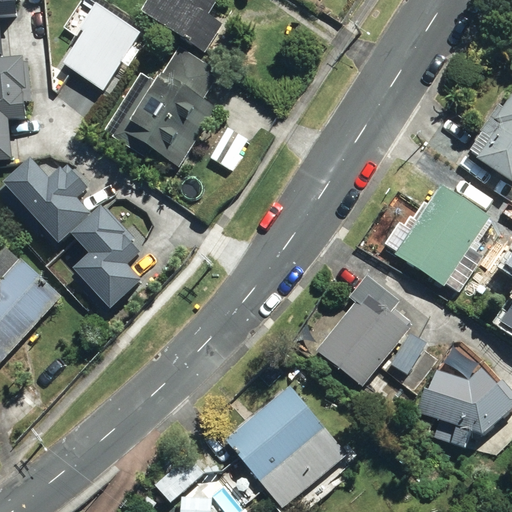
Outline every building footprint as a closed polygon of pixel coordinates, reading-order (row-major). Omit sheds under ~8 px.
[(154,0),(138,26),(201,64),(219,34),(204,26),(220,0),(154,0)] [(147,89),(111,146),(141,166),(148,157),(178,175),(215,116),(201,108),(218,81),(178,56),(154,94),(147,89)] [(474,176),(510,201),(511,197),(511,107),(492,136),(498,140),(474,176)] [(13,130),(36,147),(46,133),(23,117),(13,130)] [(228,172),(247,141),(229,129),(210,161),(228,172)] [(25,167),(58,191),(82,158),(49,134),(25,167)] [(90,232),(128,259),(168,203),(126,173),(108,197),(113,200),(90,232)] [(393,264),(442,298),(487,229),(438,196),(393,264)] [(42,226),(54,235),(64,222),(52,213),(42,226)] [(511,223),(510,222),(493,247),(511,259),(511,223)] [(0,361),(5,366),(69,297),(28,259),(9,281),(0,272),(0,361)] [(90,268),(77,285),(106,307),(119,290),(90,268)] [(310,358),(355,394),(404,335),(401,333),(407,325),(390,312),(395,306),(363,279),(344,301),(352,307),(310,358)] [(301,338),(290,340),(288,352),(298,360),(308,356),(310,344),(301,338)] [(426,348),(410,338),(390,368),(406,379),(426,348)] [(429,440),(459,452),(464,438),(474,442),(511,409),(494,390),(489,394),(474,377),(462,387),(428,374),(412,419),(434,427),(429,440)] [(258,494),(273,511),(279,511),(340,461),(283,392),(220,444),(234,461),(214,478),(239,509),(258,494)] [(187,466),(177,454),(147,478),(157,490),(187,466)]
